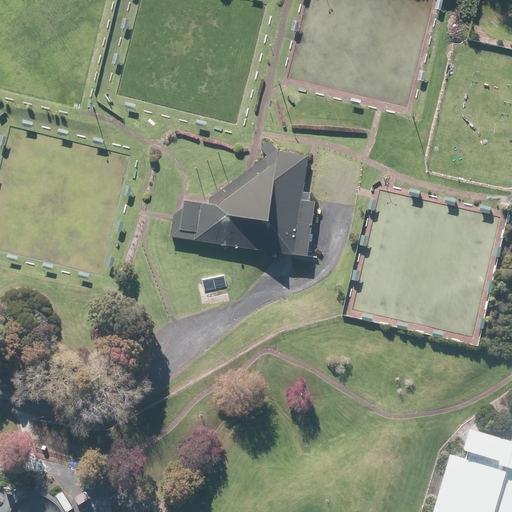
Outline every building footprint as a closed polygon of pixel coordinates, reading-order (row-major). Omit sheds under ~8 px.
[(175,212),(171,233),(308,254),(317,198),(302,196),(308,155),(272,150),(212,194),(210,202),(186,197),(184,206),(175,212)] [(201,292),(226,286),(224,276),(199,282),(201,292)] [(511,511),(511,433),(511,438),(470,427),(462,455),(452,452),(434,511),(511,511)] [(52,496),(62,511),(66,511),(72,509),(60,491),(52,496)] [(85,491),(74,498),(79,506),(90,498),(85,491)]
